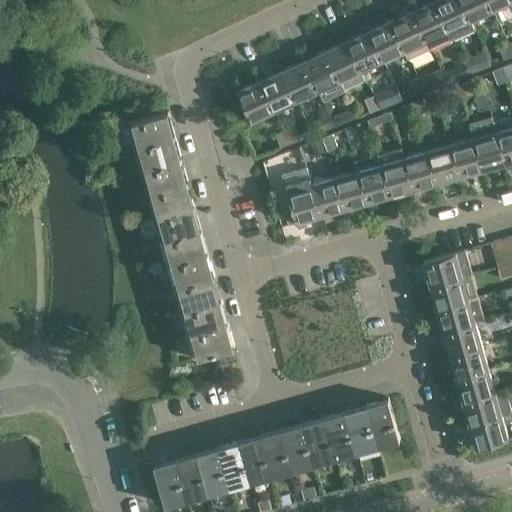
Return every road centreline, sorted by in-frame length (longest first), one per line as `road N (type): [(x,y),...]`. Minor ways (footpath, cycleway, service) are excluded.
road 1 (residential): [(244,278),(184,70),(191,57),(316,0)]
road 2 (unclassified): [(122,511),(87,403),(65,377),(31,369)]
road 3 (residential): [(244,278),(381,237)]
road 4 (residential): [(283,408),(420,370)]
road 5 (residential): [(420,370),(381,237)]
road 6 (residential): [(283,408),(244,278)]
road 7 (residential): [(381,237),(511,198)]
road 8 (residential): [(153,442),(283,408)]
road 9 (residential): [(459,498),(420,370)]
